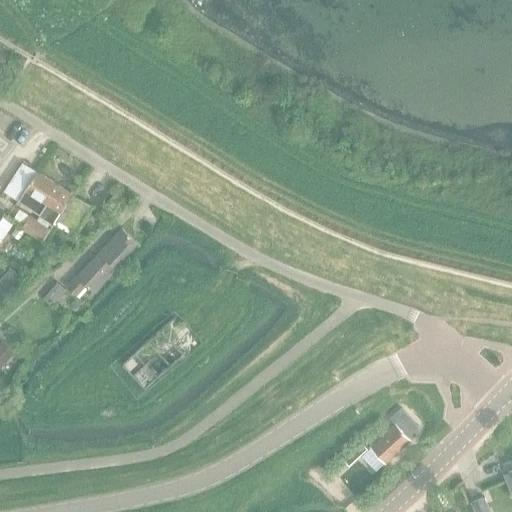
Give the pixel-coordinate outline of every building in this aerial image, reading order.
[(70,234),(89,205),(19,161),(0,190),(34,211),(33,213),(37,216),(45,202),(56,209),(48,220),(70,234)] [(39,216),(37,220),(29,215),(21,228),(41,241),(51,225),(39,216)] [(2,216),(0,219),(0,240),(12,223),(2,216)] [(85,286),(88,288),(98,277),(96,275),(126,241),(113,230),(72,274),(75,277),(66,286),(76,296),(85,286)] [(0,296),(20,275),(11,267),(0,279),(0,296)] [(47,309),(65,288),(57,281),(39,302),(47,309)] [(15,331),(40,309),(31,299),(7,322),(15,331)] [(121,363),(144,387),(195,341),(173,316),(121,363)] [(0,368),(7,375),(15,366),(0,351),(0,368)] [(342,469),(357,485),(407,440),(393,424),(342,469)] [(360,441),(347,453),(352,459),(365,447),(360,441)] [(492,511),(485,495),(472,501),(476,511),(492,511)]
